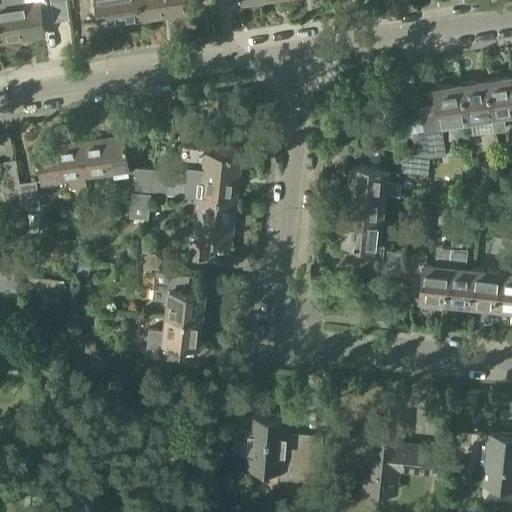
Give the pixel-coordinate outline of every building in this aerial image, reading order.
[(34,0),(0,5),(0,22),(3,40),(45,34),(44,25),(46,25),(45,21),(51,21),(47,0),(34,0)] [(96,0),(100,25),(144,18),(141,0),(96,0)] [(141,0),(144,18),(187,12),(185,0),(141,0)] [(493,114),(511,111),(511,74),(488,78),(493,114)] [(468,118),(493,114),(488,78),(462,82),(468,118)] [(432,157),(448,154),(444,128),(468,124),(467,118),(468,118),(462,82),(436,86),(439,103),(422,105),(427,129),(432,157)] [(430,157),(432,157),(427,129),(416,131),(415,142),(414,155),(430,157)] [(81,141),(87,175),(130,168),(124,134),(81,141)] [(88,185),(87,175),(81,141),(37,148),(42,182),(70,178),(72,187),(88,185)] [(202,196),(236,200),(242,156),(207,151),(202,196)] [(427,173),(430,157),(414,155),(410,154),(402,153),(400,171),(427,173)] [(402,194),(403,183),(388,182),(389,167),(353,163),(350,188),(386,192),(386,193),(402,194)] [(133,190),(130,215),(149,217),(151,196),(153,167),(137,165),(134,190),(133,190)] [(153,167),(151,196),(167,197),(170,169),(153,167)] [(36,180),(20,182),(24,210),(40,208),(36,180)] [(494,195),(491,181),(478,184),(480,197),(494,195)] [(20,182),(4,185),(8,213),(24,210),(20,182)] [(384,218),(386,193),(386,192),(350,188),(347,214),(384,218)] [(232,243),(236,200),(202,196),(197,238),(191,238),(190,253),(209,255),(211,241),(232,243)] [(430,223),(431,214),(415,212),(414,221),(430,223)] [(347,214),(344,240),(358,242),(357,254),(384,257),(385,248),(386,244),(381,243),(384,218),(347,214)] [(429,232),(430,223),(414,221),(413,230),(429,232)] [(473,303),(477,267),(467,266),(469,247),(462,247),(463,232),(453,231),(452,246),(450,264),(452,264),(448,300),(473,303)] [(505,252),(506,236),(495,234),(493,251),(505,252)] [(450,264),(452,246),(437,244),(434,262),(426,261),(427,253),(409,251),(408,264),(407,277),(424,279),(422,297),(448,300),(452,264),(450,264)] [(174,268),(176,251),(148,248),(146,265),(174,268)] [(408,264),(409,251),(385,248),(384,261),(408,264)] [(0,270),(20,272),(22,256),(0,253),(0,270)] [(77,274),(90,275),(91,262),(79,260),(79,261),(77,274)] [(407,277),(408,264),(384,261),(382,274),(407,277)] [(499,305),(503,269),(477,267),(473,303),(499,305)] [(167,313),(202,317),(205,291),(180,288),(182,272),(156,269),(153,296),(168,298),(167,313)] [(511,270),(503,269),(499,305),(511,306),(511,270)] [(0,286),(18,289),(20,272),(0,270),(0,286)] [(199,343),(202,317),(167,313),(165,328),(149,326),(146,354),(172,357),(174,340),(199,343)] [(94,351),(96,338),(86,337),(85,350),(94,351)] [(278,415),(275,412),(265,411),(261,414),(250,413),(249,428),(241,427),(237,431),(236,444),(240,449),(247,449),(246,463),(284,466),(283,474),(318,477),(322,434),(298,432),(298,433),(293,438),(288,432),(289,416),(278,415)] [(410,444),(402,443),(403,425),(371,422),(369,439),(365,441),(364,452),(367,454),(366,469),(362,470),(361,485),(397,489),(399,466),(433,469),(435,444),(410,441),(410,444)] [(511,431),(489,429),(484,479),(511,481),(511,431)] [(137,511),(138,502),(110,500),(109,511),(137,511)]
